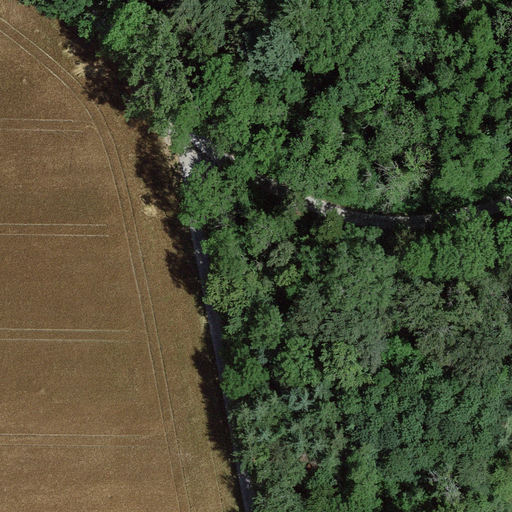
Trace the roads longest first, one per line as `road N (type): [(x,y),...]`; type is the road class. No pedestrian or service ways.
road 1 (track): [(59,0),(161,89),(276,170),(398,217),(511,190)]
road 2 (track): [(161,89),(246,511)]
